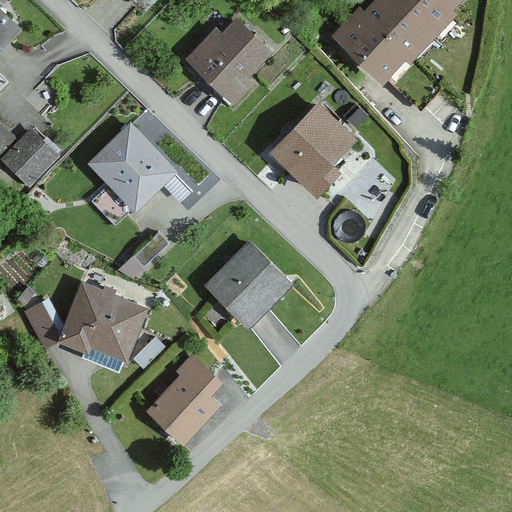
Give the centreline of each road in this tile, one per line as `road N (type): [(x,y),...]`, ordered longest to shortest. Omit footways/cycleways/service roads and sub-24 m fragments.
road 1 (residential): [(355,297),(351,282),(58,0)]
road 2 (residential): [(134,511),(274,389),(344,320),(355,297)]
road 3 (residential): [(399,101),(432,140),(429,180),(385,261),(355,297)]
